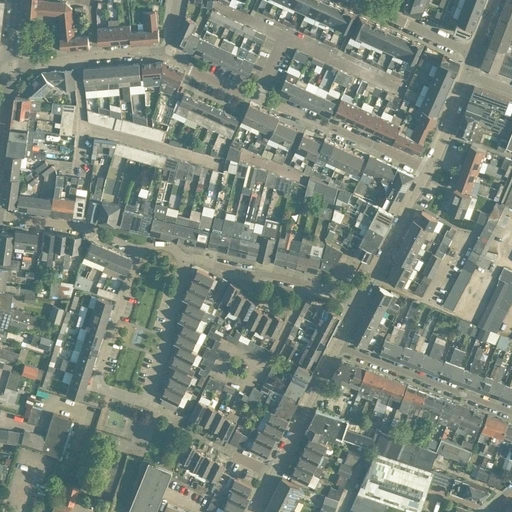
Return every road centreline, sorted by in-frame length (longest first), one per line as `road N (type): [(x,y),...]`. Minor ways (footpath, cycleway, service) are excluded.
road 1 (residential): [(170,49),(189,69),(429,170)]
road 2 (residential): [(139,251),(97,377),(104,389),(146,397)]
road 3 (residential): [(511,413),(338,346)]
road 4 (residential): [(338,346),(254,511)]
road 5 (residential): [(358,300),(185,259)]
road 6 (residential): [(8,69),(170,49)]
road 7 (residential): [(429,170),(358,300)]
road 8 (residential): [(139,251),(89,228),(0,215)]
road 9 (residential): [(146,397),(185,259)]
